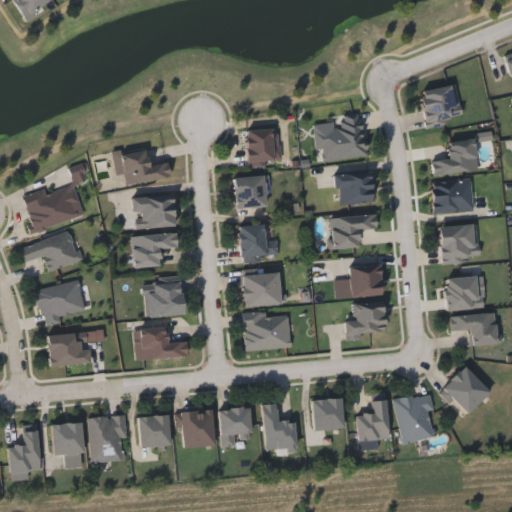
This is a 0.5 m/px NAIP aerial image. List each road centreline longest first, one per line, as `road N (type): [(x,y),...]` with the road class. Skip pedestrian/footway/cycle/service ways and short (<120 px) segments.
road 1 (residential): [(0,400),(420,361)]
road 2 (residential): [(420,361),(401,154),(383,82),(460,47)]
road 3 (residential): [(219,380),(203,118)]
road 4 (residential): [(20,399),(0,276)]
